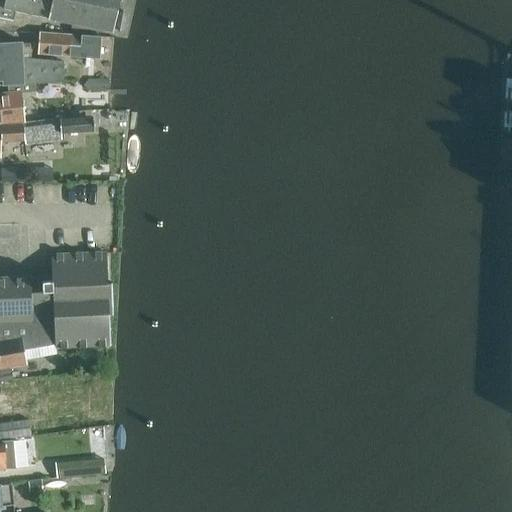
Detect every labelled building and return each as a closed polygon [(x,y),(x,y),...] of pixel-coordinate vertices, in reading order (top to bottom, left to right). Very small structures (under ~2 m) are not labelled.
[(0,0),(0,17),(11,20),(12,15),(24,16),(26,6),(50,11),(52,0),(0,0)] [(119,0),(52,0),(50,11),(48,18),(72,23),(71,31),(86,34),(87,26),(113,32),(119,0)] [(39,53),(70,55),(71,34),(41,32),(39,53)] [(71,34),(70,55),(101,58),(102,36),(71,34)] [(0,85),(3,85),(8,85),(34,83),(65,82),(64,61),(31,58),(30,43),(23,44),(23,41),(0,42),(0,85)] [(34,83),(8,85),(9,92),(21,91),(21,92),(35,91),(34,83)] [(0,93),(0,124),(24,122),(22,106),(27,106),(26,100),(22,100),(21,92),(21,91),(9,92),(0,93)] [(0,157),(1,158),(1,152),(1,142),(25,141),(25,143),(62,139),(62,133),(93,131),(93,117),(91,117),(90,110),(79,110),(79,118),(61,119),(0,125),(0,157)] [(0,341),(23,338),(27,359),(57,353),(56,348),(61,347),(61,349),(67,349),(67,347),(80,346),(80,348),(86,348),(86,346),(99,346),(99,347),(105,347),(105,346),(110,345),(110,346),(111,346),(109,314),(112,314),(112,315),(113,315),(112,282),(111,282),(111,283),(108,283),(107,258),(101,259),(101,257),(95,258),(95,259),(82,260),(82,258),(76,258),(76,260),(63,260),(63,259),(57,259),(57,261),(51,261),(52,281),(31,282),(31,276),(0,277),(0,341)] [(23,338),(0,341),(0,381),(14,379),(12,367),(28,365),(27,359),(23,338)] [(0,436),(16,436),(14,413),(12,413),(12,405),(0,405),(0,436)] [(43,490),(42,480),(28,481),(30,491),(43,490)] [(0,484),(0,506),(13,505),(11,483),(0,484)]
